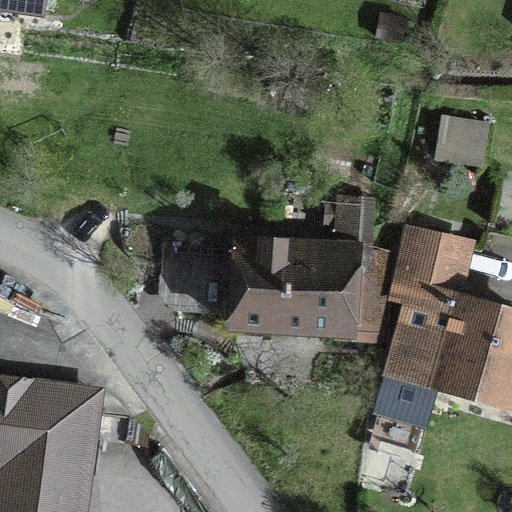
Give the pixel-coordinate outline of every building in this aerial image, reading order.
[(511,174),(506,173),(494,235),(511,239),(511,174)] [(201,305),(201,312),(230,313),(229,325),(354,332),(355,321),(380,322),(384,260),(367,259),(368,253),(359,252),(358,258),(321,256),(322,245),(235,238),(234,246),(163,242),(160,288),(174,303),(201,305)] [(401,299),(417,303),(444,308),(459,255),(418,243),(401,299)] [(64,321),(0,289),(0,460),(82,471),(92,397),(54,392),(64,321)] [(456,312),(444,308),(417,303),(386,413),(431,426),(443,386),(511,405),(511,320),(458,305),(456,312)]
